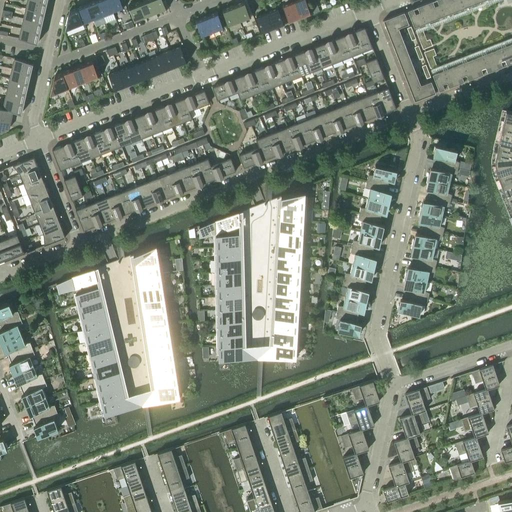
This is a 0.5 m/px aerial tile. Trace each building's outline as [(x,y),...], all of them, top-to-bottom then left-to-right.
[(42,0),(28,0),(27,7),(46,11),(48,1),(42,0)] [(96,0),(93,0),(86,3),(93,20),(103,16),(96,0)] [(116,19),(113,12),(108,0),(96,0),(103,16),(106,23),(116,19)] [(120,0),(108,0),(113,12),(124,8),(120,0)] [(146,17),(139,0),(129,4),(135,21),(146,17)] [(150,0),(139,0),(146,17),(156,13),(150,0)] [(162,0),(150,0),(156,13),(166,9),(162,0)] [(305,0),(296,0),(294,1),(300,18),(311,14),(305,0)] [(511,0),(438,0),(439,1),(434,3),(433,0),(418,6),(419,8),(415,10),(414,8),(409,10),(415,26),(482,0),(511,0)] [(244,1),(233,5),(240,22),(250,18),(244,1)] [(300,18),(294,1),(283,5),(290,22),(300,18)] [(86,3),(76,7),(83,24),(93,20),(86,3)] [(311,5),(314,13),(319,10),(316,3),(311,5)] [(240,22),(233,5),(223,9),(230,26),(240,22)] [(27,7),(25,17),(44,21),(46,11),(27,7)] [(83,24),(76,7),(70,9),(65,31),(83,24)] [(277,7),(267,11),(274,29),(284,24),(277,7)] [(217,11),(206,15),(213,32),(224,28),(217,11)] [(274,29),(267,11),(256,16),(263,33),(274,29)] [(384,19),(415,100),(436,91),(432,80),(421,84),(399,27),(409,23),(405,11),(384,19)] [(213,32),(206,15),(196,19),(203,36),(213,32)] [(25,17),(23,27),(41,32),(44,21),(25,17)] [(125,23),(127,29),(134,26),(132,21),(125,23)] [(365,26),(355,31),(363,51),(373,47),(365,26)] [(408,27),(413,40),(416,38),(412,26),(408,27)] [(417,32),(424,48),(433,45),(431,38),(427,39),(422,26),(417,28),(418,32),(417,32)] [(41,32),(23,27),(20,37),(20,38),(39,42),(41,32)] [(346,34),(345,34),(353,55),(363,51),(355,31),(354,31),(355,32),(346,35),(346,34)] [(345,34),(335,38),(343,59),(353,55),(345,34)] [(325,42),(333,63),(343,59),(335,38),(334,39),(335,40),(326,43),(325,42)] [(78,41),(77,41),(80,48),(86,45),(83,39),(78,41)] [(325,42),(315,46),(322,67),(333,63),(325,42)] [(511,42),(433,73),(440,90),(445,88),(444,85),(449,84),(450,86),(465,80),(464,78),(468,76),(469,79),(484,73),(483,70),(487,69),(488,71),(503,65),(502,63),(507,61),(508,64),(511,61),(511,42)] [(415,46),(420,59),(424,57),(419,45),(415,46)] [(180,46),(170,50),(176,67),(187,63),(180,46)] [(305,50),(304,50),(312,71),(322,67),(315,46),(314,46),(314,48),(306,51),(305,50)] [(434,55),(437,54),(434,48),(425,51),(431,67),(432,67),(433,70),(439,68),(434,55)] [(170,50),(160,54),(166,71),(176,67),(170,50)] [(304,50),(294,54),(302,75),(312,71),(304,50)] [(160,54),(149,57),(156,75),(166,71),(160,54)] [(285,58),(284,58),(292,78),(302,75),(294,54),(294,56),(285,59),(285,58)] [(366,61),(367,63),(373,79),(374,81),(385,77),(377,56),(366,61)] [(16,58),(13,67),(32,72),(34,61),(16,57),(15,58),(16,58)] [(149,57),(139,61),(146,78),(156,75),(149,57)] [(284,58),(274,62),(282,82),(292,78),(284,58)] [(92,60),(82,64),(88,81),(99,77),(92,60)] [(139,61),(129,65),(136,82),(146,78),(139,61)] [(265,66),(264,66),(272,86),(282,82),(274,62),(273,62),(274,63),(265,67),(265,66)] [(82,64),(71,68),(78,85),(88,81),(82,64)] [(423,65),(427,78),(431,76),(426,64),(423,65)] [(129,65),(119,69),(126,86),(136,82),(129,65)] [(264,66),(254,70),(262,90),(272,86),(264,66)] [(13,67),(11,77),(30,82),(32,72),(13,67)] [(352,67),(347,69),(350,77),(356,75),(354,70),(353,71),(352,67)] [(71,68),(61,72),(68,89),(78,85),(71,68)] [(126,86),(119,69),(109,73),(116,90),(126,86)] [(245,73),(244,74),(252,94),(262,90),(254,70),(253,70),(254,71),(245,75),(245,73)] [(68,89),(61,72),(55,74),(50,96),(68,89)] [(244,74),(234,78),(242,98),(252,94),(244,74)] [(11,77),(9,87),(27,92),(30,82),(11,77)] [(242,98),(234,78),(233,78),(234,79),(225,82),(225,81),(213,86),(218,98),(238,91),(241,98),(242,98)] [(9,87),(7,97),(25,102),(27,92),(9,87)] [(389,87),(379,91),(386,111),(397,107),(389,87)] [(93,90),(95,95),(95,97),(103,94),(101,88),(93,90)] [(185,97),(193,117),(190,109),(210,102),(205,89),(194,93),(194,94),(186,98),(185,97)] [(379,91),(368,94),(376,115),(377,115),(376,113),(385,110),(386,111),(379,91)] [(67,101),(70,108),(75,106),(72,99),(70,93),(66,94),(69,101),(67,101)] [(368,94),(358,98),(366,119),(376,115),(368,94)] [(7,97),(4,107),(9,108),(9,109),(13,110),(23,112),(25,102),(7,97)] [(185,97),(175,101),(183,121),(193,117),(185,97)] [(358,98),(348,102),(356,123),(357,122),(356,121),(365,118),(365,119),(366,119),(358,98)] [(165,104),(165,105),(172,125),(183,121),(175,101),(174,101),(174,102),(166,106),(165,104)] [(348,102),(338,106),(346,127),(356,123),(348,102)] [(0,105),(0,116),(11,120),(13,110),(9,109),(9,108),(4,107),(0,105)] [(165,105),(155,109),(162,129),(172,125),(165,105)] [(338,106),(328,110),(336,130),(337,130),(336,129),(345,126),(345,127),(346,127),(338,106)] [(145,112),(144,113),(152,133),(162,129),(155,109),(154,109),(154,110),(146,114),(145,112)] [(328,110),(318,114),(326,134),(336,130),(328,110)] [(144,113),(134,116),(142,137),(152,133),(144,113)] [(318,114),(308,118),(316,138),(316,137),(324,134),(325,135),(326,134),(318,114)] [(11,120),(0,116),(0,131),(10,128),(9,127),(11,120)] [(125,120),(124,120),(132,141),(142,137),(134,116),(134,117),(134,118),(125,121),(125,120)] [(308,118),(298,122),(306,142),(316,138),(308,118)] [(124,120),(114,124),(122,145),(132,141),(124,120)] [(511,122),(504,120),(502,130),(511,132),(511,122)] [(298,122),(288,126),(296,146),(296,145),(304,141),(305,143),(306,142),(298,122)] [(105,128),(104,128),(112,149),(122,145),(114,124),(113,125),(114,126),(105,129),(105,128)] [(288,126),(278,130),(285,150),(296,146),(288,126)] [(104,128),(94,132),(102,153),(112,149),(104,128)] [(278,130),(267,134),(275,154),(276,154),(276,153),(284,149),(285,150),(278,130)] [(511,132),(502,130),(500,140),(511,143),(511,132)] [(84,136),(92,156),(102,153),(94,132),(93,133),(94,134),(85,137),(84,136)] [(267,134),(257,138),(265,158),(275,154),(267,134)] [(84,136),(74,140),(82,160),(92,156),(84,136)] [(265,158),(257,138),(260,145),(243,152),(242,149),(238,150),(245,166),(256,162),(255,160),(264,157),(265,158)] [(64,144),(72,164),(82,160),(74,140),(73,140),(74,142),(65,145),(64,144)] [(511,143),(500,140),(498,150),(511,153),(511,143)] [(439,156),(438,162),(459,167),(460,161),(455,159),(458,149),(446,146),(447,143),(438,141),(438,144),(436,144),(436,145),(435,145),(434,149),(435,149),(434,152),(436,152),(435,155),(439,156)] [(72,164),(64,144),(53,148),(61,168),(72,164)] [(496,161),(496,164),(511,162),(511,153),(498,150),(496,155),(496,161)] [(21,172),(39,165),(35,155),(30,157),(14,163),(14,164),(21,172)] [(209,157),(208,157),(216,177),(217,177),(216,176),(225,172),(225,174),(237,169),(232,156),(212,164),(209,157)] [(208,157),(198,161),(206,181),(216,177),(208,157)] [(198,161),(188,165),(196,185),(196,184),(205,180),(205,181),(206,181),(198,161)] [(369,174),(367,179),(388,184),(390,179),(393,179),(394,176),(395,177),(396,174),(397,174),(398,170),(397,170),(397,169),(394,168),(395,165),(389,164),(389,167),(386,166),(386,163),(378,161),(377,164),(376,164),(374,174),(369,174)] [(429,172),(428,177),(450,182),(452,172),(457,172),(459,167),(438,162),(436,167),(433,167),(432,170),(430,170),(430,172),(429,172)] [(498,173),(499,177),(511,172),(511,162),(496,164),(496,167),(498,173)] [(21,172),(25,182),(43,175),(41,171),(42,171),(41,171),(39,165),(21,172)] [(188,165),(178,169),(186,189),(196,185),(188,165)] [(178,169),(168,172),(176,193),(176,191),(185,188),(185,189),(186,189),(178,169)] [(168,172),(158,176),(166,197),(176,193),(168,172)] [(511,172),(499,177),(503,187),(511,183),(511,172)] [(83,192),(77,176),(76,174),(65,178),(73,198),(84,194),(83,192)] [(25,182),(29,192),(47,185),(44,180),(45,180),(45,179),(44,179),(43,175),(25,182)] [(158,176),(148,180),(156,201),(156,199),(164,196),(165,197),(166,197),(158,176)] [(431,189),(430,195),(451,199),(452,193),(448,192),(450,182),(428,177),(427,182),(427,184),(428,185),(428,188),(431,189)] [(370,187),(368,197),(390,202),(392,197),(391,197),(391,194),(390,194),(391,191),(387,190),(388,184),(367,179),(366,185),(370,187)] [(139,181),(136,181),(146,205),(156,201),(148,180),(140,184),(139,181)] [(137,185),(127,188),(135,209),(136,208),(135,207),(144,204),(145,205),(146,205),(136,181),(135,182),(137,185)] [(511,183),(503,187),(507,197),(511,194),(511,183)] [(29,192),(33,202),(51,195),(49,191),(47,185),(29,192)] [(127,188),(117,192),(125,213),(135,209),(127,188)] [(282,195),(281,206),(307,208),(308,195),(306,195),(306,191),(292,193),(282,195)] [(117,192),(107,196),(115,217),(116,216),(115,215),(124,212),(124,213),(125,213),(117,192)] [(33,202),(37,212),(54,205),(52,200),(53,200),(53,199),(52,199),(51,195),(33,202)] [(421,205),(420,209),(442,215),(445,205),(450,205),(451,199),(430,195),(429,200),(425,199),(424,203),(423,202),(422,205),(421,205)] [(107,196),(97,200),(105,220),(115,217),(107,196)] [(361,206),(360,212),(381,217),(382,211),(386,212),(386,209),(388,209),(389,207),(390,202),(368,197),(366,206),(361,206)] [(97,200),(87,204),(95,224),(96,224),(95,223),(104,219),(104,221),(105,220),(97,200)] [(95,224),(87,204),(76,208),(84,228),(95,224)] [(37,212),(41,223),(58,215),(57,212),(57,211),(54,205),(37,212)] [(281,206),(281,219),(306,220),(307,208),(281,206)] [(424,222),(422,227),(443,232),(445,226),(440,224),(442,215),(420,209),(419,214),(420,215),(419,217),(421,217),(420,221),(424,222)] [(5,213),(0,215),(5,213),(7,220),(12,218),(10,211),(5,213)] [(215,233),(219,233),(219,232),(240,224),(240,211),(200,227),(200,236),(214,233),(215,233)] [(363,220),(361,230),(383,235),(384,230),(383,230),(384,227),(382,227),(383,223),(379,223),(381,217),(360,212),(358,218),(363,220)] [(41,223),(44,233),(62,226),(60,220),(61,220),(60,219),(58,215),(41,223)] [(281,219),(280,231),(306,232),(306,220),(281,219)] [(62,226),(44,233),(45,243),(45,244),(61,238),(62,238),(62,237),(66,236),(62,226)] [(26,228),(21,230),(24,236),(32,233),(30,227),(26,229),(26,228)] [(414,237),(413,242),(435,248),(437,238),(442,238),(443,232),(422,227),(421,233),(418,232),(417,235),(415,235),(415,237),(414,237)] [(353,239),(352,245),(373,250),(375,244),(378,245),(379,242),(380,242),(381,239),(382,240),(383,235),(361,230),(358,239),(353,239)] [(280,231),(279,243),(305,245),(306,232),(280,231)] [(18,233),(8,237),(15,255),(19,254),(20,254),(25,251),(23,246),(18,233)] [(214,233),(215,246),(241,246),(240,233),(219,233),(215,233),(214,233)] [(8,237),(0,239),(0,244),(6,259),(11,257),(11,258),(11,257),(15,255),(8,237)] [(32,242),(23,246),(25,251),(36,247),(34,247),(32,242)] [(416,254),(415,260),(436,265),(437,259),(433,257),(435,248),(413,242),(412,247),(412,250),(413,250),(413,253),(416,254)] [(134,252),(136,263),(162,259),(160,247),(158,247),(157,243),(134,252)] [(279,243),(279,256),(304,257),(305,245),(279,243)] [(355,253),(353,262),(375,267),(377,263),(376,262),(376,260),(375,259),(376,256),(372,255),(373,250),(352,245),(351,251),(355,253)] [(215,246),(215,258),(241,258),(241,246),(215,246)] [(113,261),(96,268),(129,406),(157,400),(134,253),(113,261)] [(279,256),(278,268),(304,269),(304,257),(279,256)] [(215,258),(215,271),(241,270),(241,258),(215,258)] [(136,263),(138,276),(164,272),(162,259),(136,263)] [(406,270),(405,275),(427,280),(430,270),(435,271),(436,265),(415,260),(414,266),(410,265),(409,268),(408,268),(407,270),(406,270)] [(346,272),(345,277),(366,282),(367,277),(371,278),(371,274),(373,275),(373,272),(374,272),(375,267),(353,262),(351,272),(346,272)] [(76,288),(77,291),(76,288),(98,279),(95,267),(57,282),(60,291),(76,288)] [(278,268),(277,280),(303,282),(304,269),(278,268)] [(215,271),(215,283),(241,283),(241,270),(215,271)] [(138,276),(140,288),(165,284),(164,272),(138,276)] [(409,287),(407,293),(428,297),(430,292),(425,290),(427,280),(405,275),(404,280),(405,280),(404,282),(406,283),(405,286),(409,287)] [(348,285),(346,295),(368,300),(369,295),(368,295),(369,293),(367,292),(368,289),(364,288),(366,282),(345,277),(343,283),(348,285)] [(277,280),(277,293),(302,294),(303,282),(277,280)] [(215,283),(216,296),(242,295),(241,283),(215,283)] [(140,288),(142,300),(167,296),(165,284),(140,288)] [(76,288),(77,291),(74,292),(77,304),(103,298),(100,286),(77,291),(76,288)] [(277,293),(276,305),(302,307),(302,294),(277,293)] [(428,297),(407,293),(406,298),(402,297),(402,301),(400,300),(400,303),(399,303),(398,307),(399,307),(398,308),(400,309),(399,311),(408,313),(408,310),(420,313),(422,303),(427,303),(428,297)] [(216,296),(216,308),(242,308),(242,295),(216,296)] [(338,304),(337,310),(358,315),(359,309),(363,310),(364,307),(365,307),(366,305),(367,305),(368,300),(346,295),(343,305),(338,304)] [(142,300),(144,312),(169,308),(167,296),(142,300)] [(77,304),(80,316),(105,310),(103,298),(77,304)] [(0,323),(21,315),(18,310),(14,311),(10,301),(0,304),(0,323)] [(276,305),(275,317),(301,319),(302,307),(276,305)] [(144,312),(146,325),(171,321),(169,308),(144,312)] [(216,308),(216,320),(242,320),(242,308),(216,308)] [(80,316),(83,328),(108,322),(105,310),(80,316)] [(358,315),(337,310),(336,316),(340,318),(338,328),(339,328),(339,331),(347,333),(348,330),(359,333),(360,332),(361,332),(361,328),(361,325),(360,325),(360,322),(357,321),(358,315)] [(0,338),(1,341),(22,333),(19,324),(23,321),(21,315),(0,323),(0,331),(0,333),(0,338)] [(275,317),(275,330),(300,331),(301,319),(275,317)] [(216,320),(216,333),(242,332),(242,320),(216,320)] [(146,325),(147,337),(173,333),(171,321),(146,325)] [(83,328),(86,340),(111,334),(108,322),(83,328)] [(275,330),(274,342),(300,344),(300,331),(275,330)] [(216,333),(217,345),(243,345),(242,332),(216,333)] [(6,347),(9,356),(33,347),(31,341),(26,342),(22,333),(1,341),(3,346),(4,345),(4,348),(6,347)] [(147,337),(149,349),(175,345),(173,333),(147,337)] [(86,340),(89,352),(114,346),(111,334),(86,340)] [(300,344),(274,342),(273,357),(297,356),(297,351),(299,351),(300,344)] [(149,349),(151,361),(177,357),(175,345),(149,349)] [(243,345),(217,345),(217,353),(219,353),(219,358),(243,358),(243,345)] [(89,352),(92,364),(117,359),(114,346),(89,352)] [(11,368),(13,372),(34,364),(31,355),(35,352),(33,347),(9,356),(13,364),(11,365),(12,367),(11,368)] [(151,361),(153,374),(179,370),(177,357),(151,361)] [(92,364),(94,377),(120,371),(117,359),(92,364)] [(500,384),(494,364),(493,363),(472,370),(476,382),(484,379),(487,387),(487,388),(488,388),(500,384)] [(18,379),(21,387),(45,378),(43,372),(38,373),(34,364),(13,372),(15,377),(16,377),(17,379),(18,379)] [(153,374),(155,386),(181,382),(179,370),(153,374)] [(94,377),(97,389),(122,383),(120,371),(94,377)] [(23,399),(25,404),(47,395),(43,386),(47,384),(45,378),(21,387),(25,396),(23,396),(24,399),(23,399)] [(368,404),(380,400),(373,379),(352,386),(356,398),(364,396),(367,404),(368,403),(368,404)] [(181,382),(155,386),(157,400),(180,395),(180,390),(182,390),(181,382)] [(97,389),(100,401),(125,395),(122,383),(97,389)] [(412,412),(426,408),(423,400),(431,397),(427,385),(406,392),(412,412)] [(487,388),(487,387),(466,394),(471,406),(478,403),(481,412),(482,411),(495,407),(488,388),(487,388)] [(30,410),(34,418),(57,409),(55,403),(50,404),(47,395),(25,404),(27,408),(28,408),(29,410),(30,410)] [(125,395),(100,401),(102,408),(104,408),(105,413),(128,407),(125,395)] [(375,424),(368,404),(368,403),(367,404),(346,410),(350,422),(359,419),(361,427),(361,428),(362,427),(363,428),(375,424)] [(430,420),(426,408),(412,412),(400,416),(407,436),(416,433),(420,432),(418,424),(430,420)] [(57,409),(34,418),(37,427),(35,428),(36,430),(37,434),(38,434),(38,435),(49,431),(50,433),(59,430),(58,428),(59,427),(55,418),(59,415),(57,409)] [(292,416),(284,419),(281,410),(268,415),(275,435),(296,428),(292,416)] [(481,412),(481,411),(461,418),(465,430),(473,427),(476,435),(477,435),(489,431),(482,411),(481,412)] [(239,447),(252,442),(245,422),(224,429),(228,441),(236,438),(239,447)] [(369,447),(363,428),(362,427),(361,428),(361,427),(341,434),(345,446),(353,443),(356,451),(356,452),(357,451),(357,452),(369,447)] [(281,455),(282,455),(295,450),(292,442),(300,439),(296,428),(275,435),(279,446),(281,455)] [(0,431),(0,450),(8,447),(7,446),(8,445),(7,442),(6,442),(5,439),(3,440),(0,431)] [(412,447),(420,445),(416,433),(407,436),(395,440),(401,460),(410,457),(415,456),(412,447)] [(484,455),(477,435),(476,435),(455,442),(456,442),(459,454),(467,451),(470,460),(471,459),(484,455)] [(238,469),(259,462),(252,442),(239,447),(242,455),(234,458),(238,469)] [(511,444),(501,449),(505,460),(511,458),(511,444)] [(182,453),(174,456),(171,447),(158,452),(165,472),(186,465),(182,453)] [(360,458),(371,454),(368,448),(357,452),(360,458)] [(305,456),(297,458),(295,450),(282,455),(281,455),(288,474),(309,467),(305,456)] [(356,452),(356,451),(343,456),(350,476),(364,471),(357,452),(357,451),(356,452)] [(406,471),(414,469),(410,457),(401,460),(389,464),(396,484),(405,481),(409,479),(406,471)] [(128,484),(142,479),(135,459),(114,466),(118,478),(126,476),(128,484)] [(470,460),(470,459),(450,466),(454,478),(475,470),(471,459),(470,460)] [(256,485),(265,482),(259,462),(238,469),(241,481),(249,478),(252,486),(256,485)] [(171,492),(180,488),(184,487),(182,479),(190,476),(186,465),(165,472),(168,483),(171,492)] [(295,494),(308,490),(305,481),(313,479),(309,467),(288,474),(292,486),(295,494)] [(421,476),(423,481),(431,479),(429,473),(421,476)] [(127,506),(148,499),(142,479),(128,484),(131,492),(123,495),(127,506)] [(409,493),(405,481),(396,484),(383,488),(387,500),(409,493)] [(251,509),(272,502),(265,482),(256,485),(252,486),(255,495),(247,497),(251,509)] [(47,489),(54,509),(75,502),(71,490),(63,493),(61,484),(47,489)] [(195,493),(187,495),(184,487),(180,488),(171,492),(178,511),(199,504),(195,493)] [(319,495),(311,498),(308,490),(295,494),(300,511),(308,511),(323,507),(319,495)] [(29,511),(25,497),(25,496),(3,503),(6,511),(29,511)] [(491,504),(492,511),(511,511),(511,497),(498,500),(499,503),(491,504)] [(152,511),(148,499),(127,506),(129,511),(152,511)] [(78,511),(75,502),(54,509),(55,511),(78,511)] [(275,511),(272,502),(251,509),(251,511),(275,511)]
